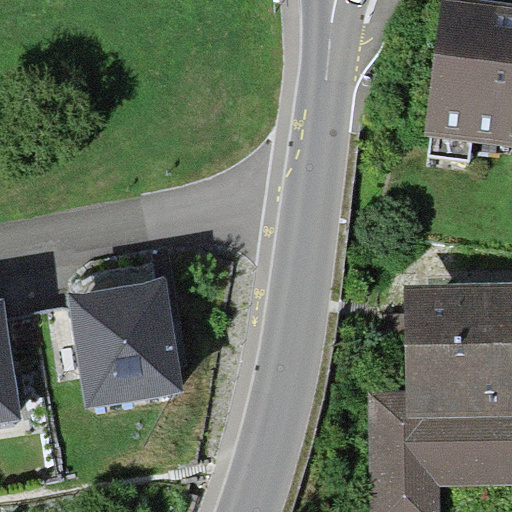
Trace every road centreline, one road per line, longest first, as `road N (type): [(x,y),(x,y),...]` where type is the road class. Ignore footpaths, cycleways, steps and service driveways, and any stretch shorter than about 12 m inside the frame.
road 1 (tertiary): [(241,511),(293,320),(314,179)]
road 2 (residential): [(314,179),(0,244)]
road 3 (tertiary): [(314,179),(341,0)]
